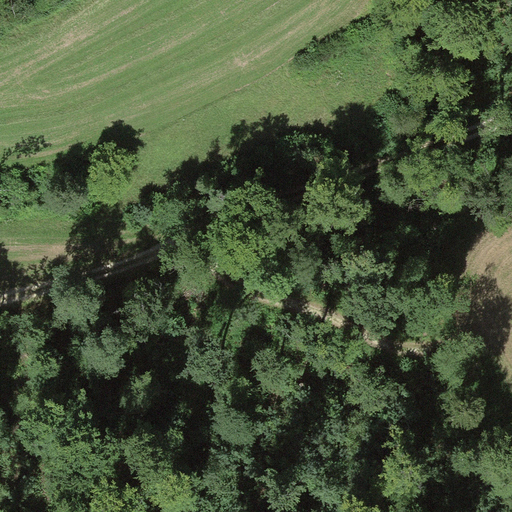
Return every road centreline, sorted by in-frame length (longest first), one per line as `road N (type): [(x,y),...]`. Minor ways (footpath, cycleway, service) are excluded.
road 1 (track): [(511,107),(188,238),(0,299)]
road 2 (track): [(188,238),(511,362)]
